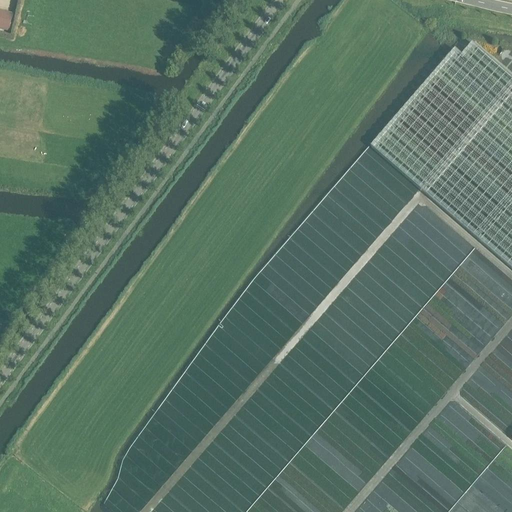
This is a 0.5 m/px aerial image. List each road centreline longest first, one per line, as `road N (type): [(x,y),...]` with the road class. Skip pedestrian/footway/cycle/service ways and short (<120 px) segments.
road 1 (tertiary): [(0,377),(280,0)]
road 2 (track): [(366,0),(277,130)]
